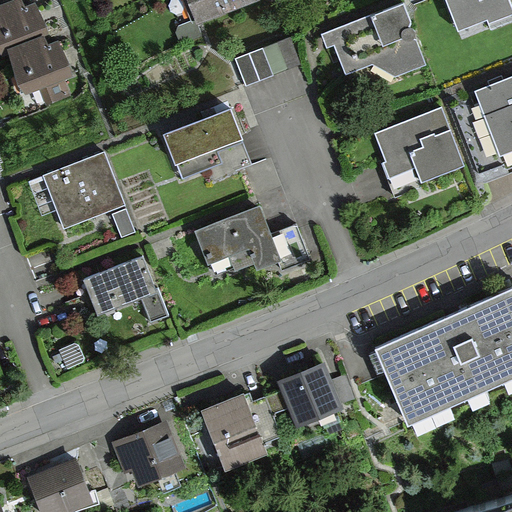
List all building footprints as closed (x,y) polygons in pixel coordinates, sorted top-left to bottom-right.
[(20,0),(3,0),(0,1),(0,49),(1,50),(40,35),(45,34),(33,2),(22,5),(20,0)] [(177,0),(187,22),(241,0),(177,0)] [(501,0),(437,0),(452,37),(483,24),(485,29),(509,19),(501,0)] [(394,5),(313,37),(317,48),(326,45),(338,76),(364,66),(388,79),(419,67),(394,5)] [(237,51),(248,84),(304,65),(293,32),(237,51)] [(40,35),(1,50),(17,94),(67,76),(54,41),(44,45),(40,35)] [(511,76),(467,95),(492,156),(511,148),(511,76)] [(226,107),(156,136),(169,169),(240,140),(226,107)] [(435,111),(371,137),(381,163),(378,164),(383,177),(409,167),(417,186),(459,168),(435,111)] [(98,152),(49,171),(67,218),(116,200),(98,152)] [(253,209),(201,230),(216,268),(243,257),(249,271),(274,261),(264,236),(253,209)] [(309,262),(292,224),(264,236),(274,261),(280,274),(309,262)] [(144,246),(86,268),(102,307),(140,293),(159,285),(144,246)] [(511,281),(375,342),(408,415),(511,368),(511,281)] [(140,293),(152,320),(170,312),(159,285),(140,293)] [(325,357),(278,377),(298,422),(344,402),(325,357)] [(268,449),(245,389),(202,406),(225,466),(268,449)] [(168,416),(112,439),(125,470),(132,467),(138,482),(187,462),(168,416)] [(76,458),(28,476),(41,511),(71,511),(94,503),(76,458)] [(511,511),(511,486),(443,508),(444,511),(511,511)]
